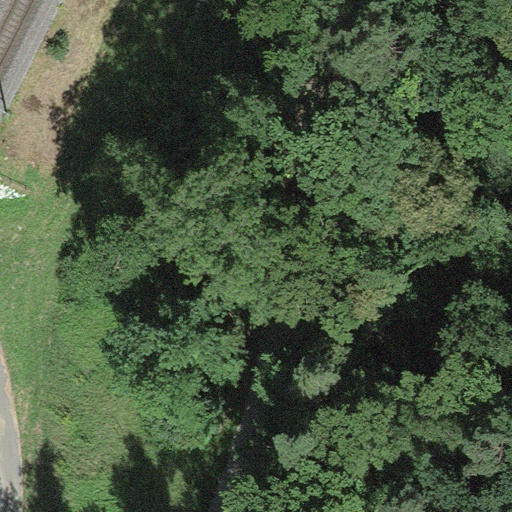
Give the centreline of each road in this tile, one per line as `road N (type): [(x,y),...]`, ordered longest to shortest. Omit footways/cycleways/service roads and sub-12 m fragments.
road 1 (track): [(209,511),(288,327),(336,0)]
road 2 (track): [(9,511),(21,473),(0,379)]
